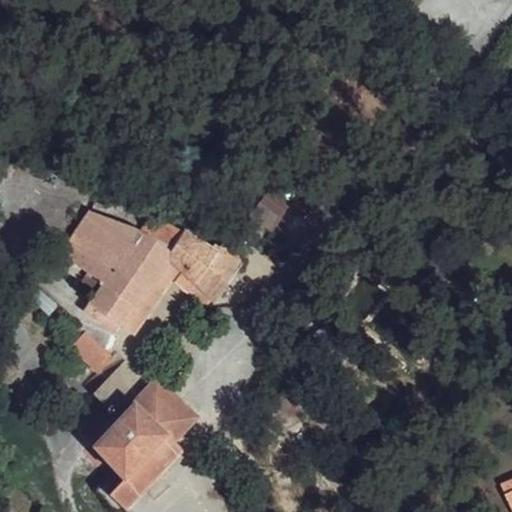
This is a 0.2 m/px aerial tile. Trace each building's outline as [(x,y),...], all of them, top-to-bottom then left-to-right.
[(274,11),(263,6),(258,17),(268,23),(274,11)] [(288,215),(266,199),(258,212),(281,225),(288,215)] [(138,231),(117,217),(88,213),(60,256),(102,282),(138,231)] [(157,220),(150,214),(138,231),(146,235),(157,220)] [(181,234),(157,220),(146,235),(170,251),(181,234)] [(146,235),(138,231),(102,282),(87,305),(119,326),(168,256),(170,251),(146,235)] [(207,252),(181,234),(170,251),(168,256),(180,268),(195,282),(211,301),(214,303),(240,263),(218,244),(215,247),(210,246),(207,252)] [(180,268),(168,256),(119,326),(131,333),(169,275),(175,282),(180,268)] [(195,282),(180,268),(175,282),(188,294),(195,282)] [(211,301),(195,282),(188,294),(202,309),(211,301)] [(119,326),(87,305),(80,311),(114,332),(119,326)] [(110,357),(84,331),(70,347),(96,372),(110,357)] [(155,381),(130,356),(94,394),(119,418),(155,381)] [(197,417),(157,378),(155,381),(119,418),(91,448),(123,479),(140,494),(180,449),(175,442),(197,417)] [(140,494),(123,479),(107,496),(123,511),(140,494)]
